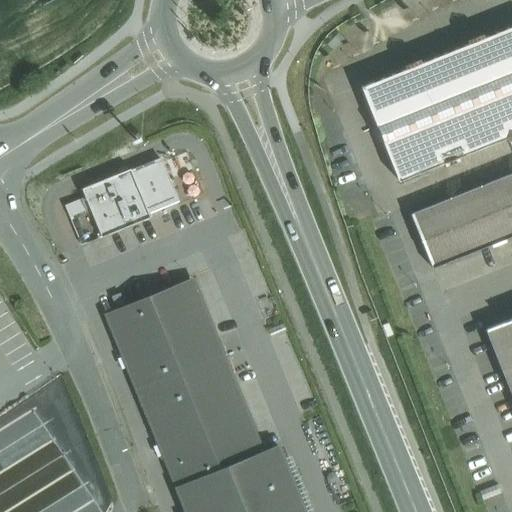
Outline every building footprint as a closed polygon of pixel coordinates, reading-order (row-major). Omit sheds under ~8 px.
[(511,26),(484,38),(482,34),(467,41),(468,44),(421,63),(420,59),(404,66),(406,70),(361,87),(398,181),(443,163),(445,167),(460,161),(459,157),(506,138),(507,142),(511,140),(511,26)] [(161,160),(131,172),(148,212),(177,200),(161,160)] [(130,169),(82,189),(83,193),(90,209),(101,238),(150,218),(148,212),(131,172),(130,169)] [(511,173),(410,214),(432,269),(511,236),(511,173)] [(83,193),(63,201),(69,217),(90,209),(83,193)] [(192,280),(106,315),(186,511),(303,511),(277,446),(262,452),(192,280)] [(511,319),(485,330),(511,397),(511,319)] [(0,511),(103,511),(25,397),(0,414),(0,511)]
